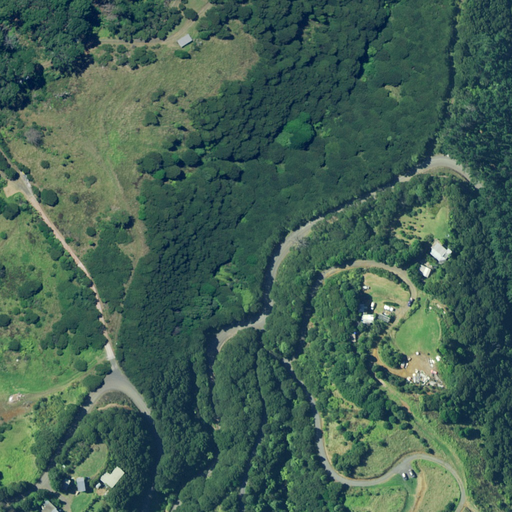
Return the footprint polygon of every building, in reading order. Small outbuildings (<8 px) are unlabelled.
[(189,40),(186,34),(175,41),(179,47),(189,40)] [(451,255),(448,252),(450,251),(440,242),(430,253),(443,264),(451,255)] [(433,270),(423,264),(419,272),(429,278),(433,270)] [(391,319),(382,314),(380,318),(389,322),(391,319)] [(126,474),(119,467),(107,482),(114,488),(126,474)] [(72,484),(66,480),(61,488),(67,491),(72,484)] [(106,483),(103,480),(97,485),(100,488),(106,483)] [(60,511),(50,501),(39,511),(60,511)]
